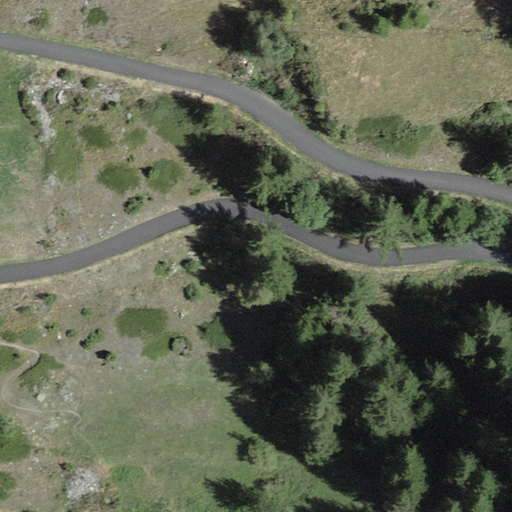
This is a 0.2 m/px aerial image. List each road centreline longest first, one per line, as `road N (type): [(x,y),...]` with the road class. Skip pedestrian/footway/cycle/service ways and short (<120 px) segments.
road 1 (unclassified): [(0,46),(218,97),(340,169),(511,197)]
road 2 (unclassified): [(511,254),(484,248),(367,256),(321,245),(274,216),(229,213),(169,221),(0,281)]
